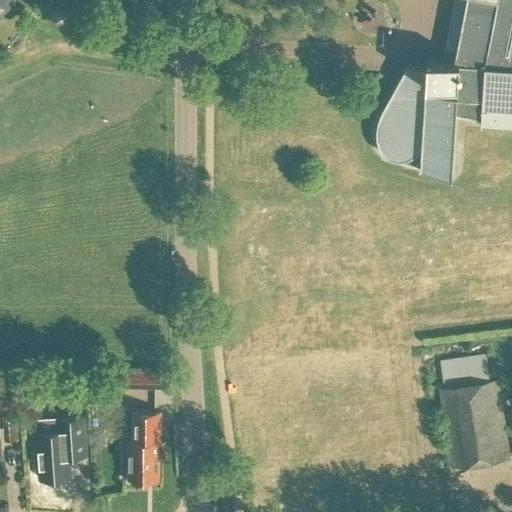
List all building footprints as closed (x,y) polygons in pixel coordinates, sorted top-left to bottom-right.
[(0,0),(0,14),(11,3),(7,0),(0,0)] [(388,154),(391,156),(451,173),(455,108),(480,114),(480,120),(511,122),(511,0),(465,0),(461,21),(459,21),(458,22),(457,22),(456,23),(455,24),(455,25),(454,26),(454,27),(454,29),(455,29),(455,30),(456,31),(457,32),(459,33),(454,57),(431,56),(429,66),(405,64),(383,105),(379,110),(377,116),(376,122),(375,128),(376,134),(378,140),(380,145),(384,150),(388,154)] [(452,465),(510,456),(498,378),(489,379),(485,349),(439,355),(444,386),(439,386),(452,465)] [(85,371),(74,372),(76,394),(87,393),(85,371)] [(119,371),(118,384),(164,385),(164,371),(119,371)] [(33,423),(37,470),(68,468),(69,468),(67,440),(84,439),(82,408),(52,410),(53,422),(33,423)] [(132,411),(132,438),(130,438),(130,441),(127,445),(127,451),(129,453),(129,476),(133,476),(134,479),(141,479),(144,476),(157,477),(157,457),(160,457),(160,438),(159,437),(159,412),(132,411)] [(17,415),(2,416),(4,439),(19,438),(17,415)] [(101,426),(95,426),(92,430),(92,442),(96,445),(102,445),(106,441),(105,430),(101,426)]
